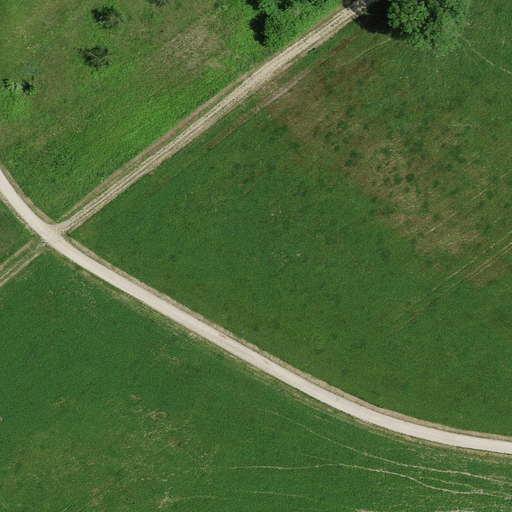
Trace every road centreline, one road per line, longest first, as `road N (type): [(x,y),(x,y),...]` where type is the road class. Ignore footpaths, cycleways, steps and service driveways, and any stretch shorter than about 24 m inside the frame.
road 1 (track): [(0,177),(69,251),(280,373),(398,426),(511,447)]
road 2 (track): [(0,278),(359,0)]
